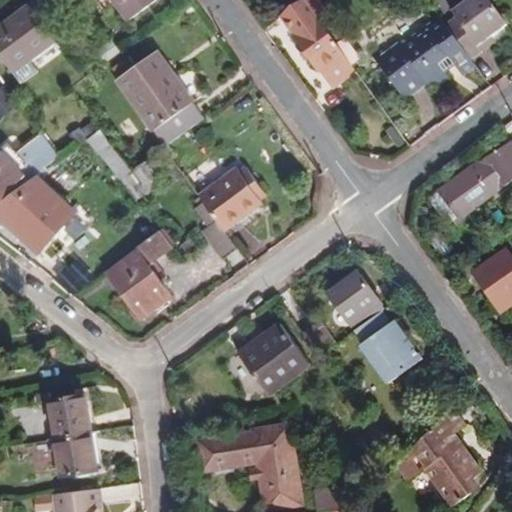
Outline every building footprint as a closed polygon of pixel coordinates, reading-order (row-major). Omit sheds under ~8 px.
[(112,0),(129,22),(158,0),(112,0)] [(320,23),(303,0),(279,18),(291,34),(291,33),(321,74),(320,74),(330,88),(354,70),(350,64),(338,48),(320,23)] [(303,0),(320,23),(330,16),(319,0),(303,0)] [(492,38),(508,26),(488,0),(469,0),(452,12),(456,18),(445,26),(471,61),(482,53),(479,48),(492,38)] [(30,59),(56,40),(30,4),(0,25),(0,53),(22,84),(39,72),(30,59)] [(399,47),(383,58),(377,50),(370,54),(408,105),(414,102),(411,96),(427,84),(432,92),(449,79),(446,75),(455,68),(458,73),(472,62),(471,61),(445,26),(441,20),(430,28),(432,31),(421,39),(419,36),(401,49),(399,47)] [(492,38),(479,48),(482,53),(496,43),(492,38)] [(95,51),(104,64),(119,53),(110,40),(95,51)] [(338,48),(350,64),(359,57),(347,41),(338,48)] [(117,81),(165,147),(204,118),(155,53),(117,81)] [(0,116),(18,103),(3,84),(0,85),(0,116)] [(0,155),(0,202),(60,157),(41,131),(15,150),(11,145),(0,155)] [(114,145),(133,171),(146,161),(127,135),(114,145)] [(101,153),(121,180),(133,171),(114,145),(113,144),(101,153)] [(451,207),(458,217),(486,196),(488,200),(511,182),(511,151),(507,145),(475,169),(474,168),(439,194),(449,209),(451,207)] [(121,180),(137,200),(163,181),(148,160),(146,161),(133,171),(121,180)] [(261,199),(261,200),(268,196),(246,166),(239,170),(261,199)] [(199,195),(225,231),(252,212),(249,208),(261,199),(239,170),(237,167),(199,195)] [(35,176),(0,202),(0,217),(39,252),(60,228),(59,227),(74,210),(35,176)] [(249,208),(252,212),(264,203),(261,200),(261,199),(249,208)] [(195,209),(207,224),(216,218),(204,203),(195,209)] [(202,233),(222,260),(238,249),(218,221),(202,233)] [(142,320),(173,297),(150,265),(174,248),(161,231),(106,272),(142,320)] [(511,257),(508,252),(475,275),(500,312),(511,303),(511,257)] [(327,293),(351,326),(382,304),(358,271),(327,293)] [(325,314),(339,334),(351,326),(336,306),(325,314)] [(362,344),(390,383),(424,358),(396,320),(392,323),(383,311),(357,330),(365,342),(362,344)] [(303,333),(320,356),(336,344),(320,320),(303,333)] [(270,395),(311,365),(281,323),(256,341),(259,346),(242,358),(270,395)] [(242,358),(259,346),(256,341),(239,353),(242,358)] [(93,432),(88,394),(52,400),(58,438),(93,432)] [(476,478),(482,473),(470,456),(468,457),(452,435),(465,425),(452,408),(397,464),(410,480),(426,468),(453,506),(482,486),(476,478)] [(268,510),(304,504),(291,424),(255,430),(255,432),(199,441),(204,471),(260,462),(261,467),(263,480),(268,510)] [(99,470),(93,432),(58,438),(63,475),(99,470)] [(252,481),(263,480),(261,467),(250,469),(252,481)] [(317,491),(320,511),(329,511),(355,508),(344,487),(317,491)] [(104,511),(102,488),(33,497),(35,509),(57,506),(57,511),(104,511)]
